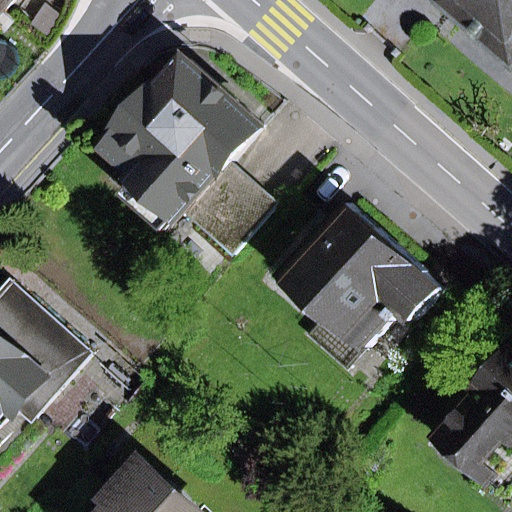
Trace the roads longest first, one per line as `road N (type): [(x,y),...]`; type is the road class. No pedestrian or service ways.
road 1 (primary): [(511,231),(251,0)]
road 2 (secondary): [(135,0),(0,152)]
